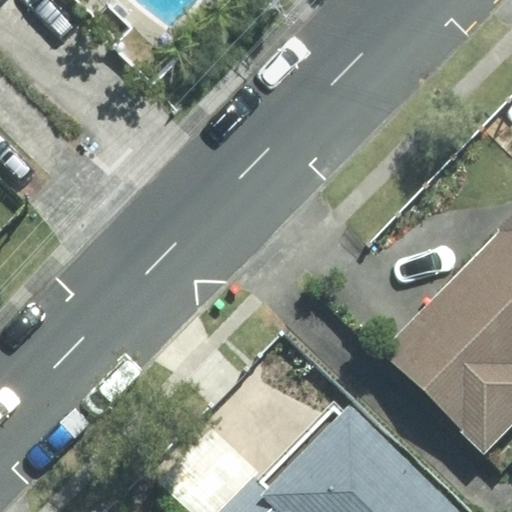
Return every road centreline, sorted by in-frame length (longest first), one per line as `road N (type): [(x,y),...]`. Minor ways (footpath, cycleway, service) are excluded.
road 1 (tertiary): [(0,429),(426,0)]
road 2 (unknown): [(146,281),(0,134)]
